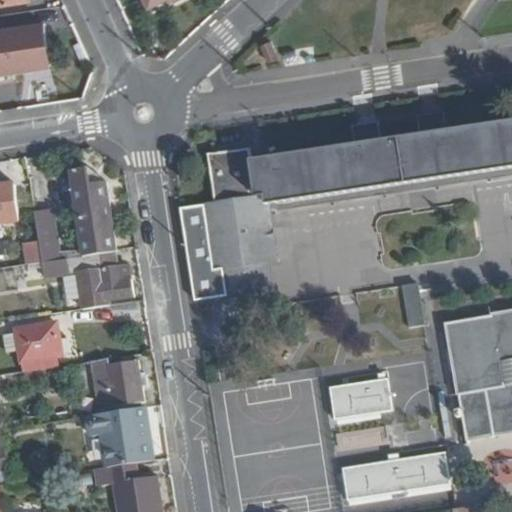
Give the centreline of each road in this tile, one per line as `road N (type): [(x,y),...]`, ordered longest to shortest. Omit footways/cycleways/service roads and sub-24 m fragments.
road 1 (residential): [(203,511),(146,134)]
road 2 (residential): [(511,58),(250,100)]
road 3 (residential): [(125,119),(0,140)]
